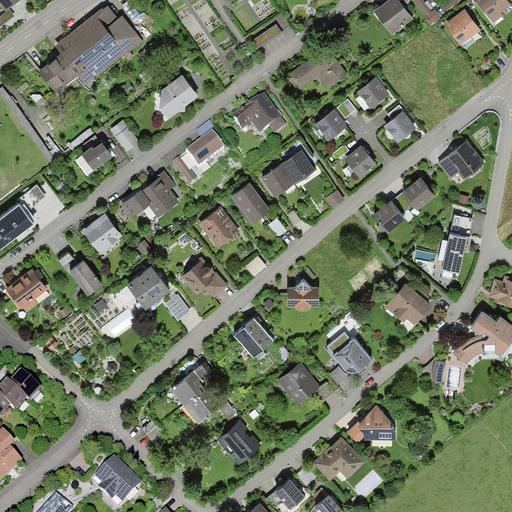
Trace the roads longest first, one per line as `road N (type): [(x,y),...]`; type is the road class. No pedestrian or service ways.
road 1 (residential): [(101,413),(511,76)]
road 2 (residential): [(0,273),(353,0)]
road 3 (residential): [(487,252),(461,310),(218,511)]
road 4 (residential): [(511,104),(487,252)]
road 5 (residential): [(101,413),(198,511)]
road 6 (residential): [(0,506),(101,413)]
road 7 (residential): [(7,332),(101,413)]
